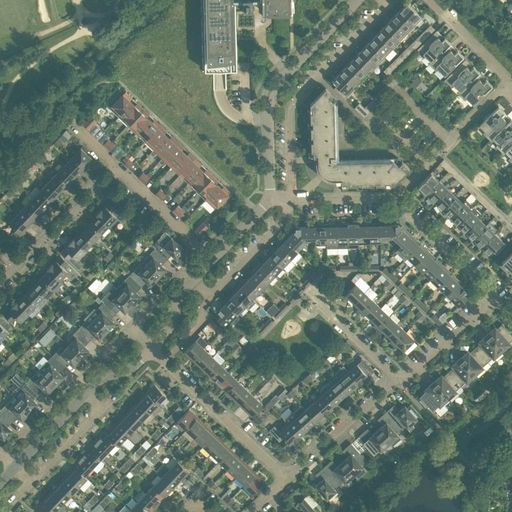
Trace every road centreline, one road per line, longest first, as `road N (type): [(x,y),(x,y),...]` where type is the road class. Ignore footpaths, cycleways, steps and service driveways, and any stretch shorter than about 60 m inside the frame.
road 1 (residential): [(290,199),(289,107),(387,4),(382,0)]
road 2 (residential): [(286,480),(151,349)]
road 3 (residential): [(0,283),(116,166)]
road 4 (residential): [(393,198),(503,88)]
road 5 (residential): [(286,199),(286,216),(209,296),(193,280)]
road 6 (residential): [(286,480),(396,378)]
road 7 (residential): [(14,467),(31,484),(102,410),(85,394)]
road 8 (residential): [(393,198),(495,297)]
road 9 (residential): [(212,259),(116,166)]
road 10 (residential): [(396,378),(495,297)]
road 11 (residential): [(396,378),(305,290)]
